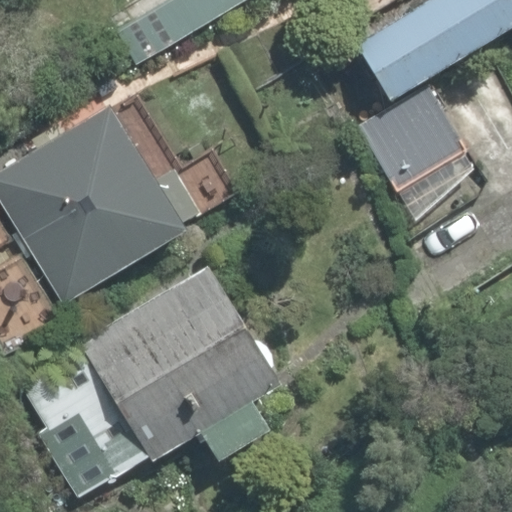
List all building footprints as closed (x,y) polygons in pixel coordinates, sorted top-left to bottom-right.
[(148,0),(105,23),(124,57),(232,0),(148,0)] [(511,0),(402,0),(352,31),(389,89),(511,13),(511,0)] [(357,120),(395,182),(464,140),(426,78),(357,120)] [(30,250),(62,303),(186,228),(109,102),(0,168),(0,201),(9,216),(0,220),(0,221),(21,256),(30,250)] [(37,433),(77,498),(148,454),(152,461),(200,431),(218,460),(269,428),(250,399),(279,381),(207,263),(78,342),(81,347),(19,385),(46,428),(37,433)] [(0,326),(0,334),(10,352),(24,344),(20,337),(56,315),(37,284),(1,306),(10,321),(0,326)]
